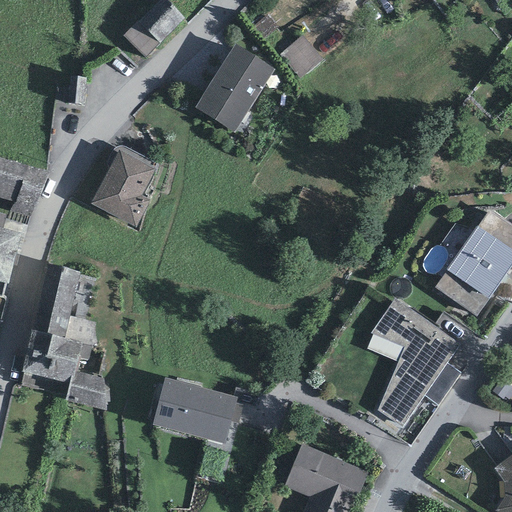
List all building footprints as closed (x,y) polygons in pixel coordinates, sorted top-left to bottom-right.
[(147,31),(160,44),(185,19),(172,6),(147,31)] [(147,31),(137,21),(122,36),(145,59),(160,44),(147,31)] [(323,61),(303,36),(280,54),(300,79),(323,61)] [(195,109),(233,132),(274,68),(235,44),(195,109)] [(94,73),(77,71),(74,100),(91,102),(94,73)] [(155,170),(118,151),(90,205),(135,228),(149,200),(141,195),(155,170)] [(49,171),(0,158),(0,198),(13,202),(10,211),(30,217),(49,171)] [(511,264),(511,226),(488,210),(435,288),(476,316),(511,264)] [(21,233),(0,227),(0,281),(7,284),(21,233)] [(79,273),(47,265),(32,330),(64,337),(79,273)] [(460,345),(394,298),(370,334),(404,348),(377,410),(403,426),(424,396),(438,406),(460,373),(446,364),(460,345)] [(64,337),(32,330),(22,371),(25,373),(20,387),(65,396),(64,400),(105,411),(103,379),(73,372),(80,343),(64,337)] [(236,397),(165,378),(152,426),(224,445),(236,397)] [(351,511),(368,472),(301,444),(283,488),(309,498),(302,511),(351,511)] [(511,511),(511,454),(493,468),(510,491),(495,511),(496,511),(511,511)]
